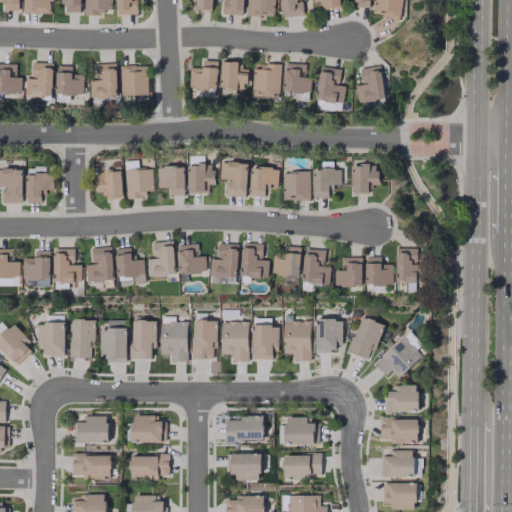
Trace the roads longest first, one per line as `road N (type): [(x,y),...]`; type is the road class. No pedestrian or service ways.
road 1 (residential): [(506,138),(309,139),(221,129),(0,134)]
road 2 (primary): [(476,0),(472,416)]
road 3 (residential): [(0,227),(377,225)]
road 4 (residential): [(0,36),(355,41)]
road 5 (residential): [(45,392),(350,391)]
road 6 (primary): [(503,511),(506,241)]
road 7 (primary): [(506,138),(508,0)]
road 8 (residential): [(167,0),(174,131)]
road 9 (residential): [(350,391),(357,511)]
road 10 (residential): [(196,391),(196,511)]
road 11 (residential): [(45,392),(41,511)]
